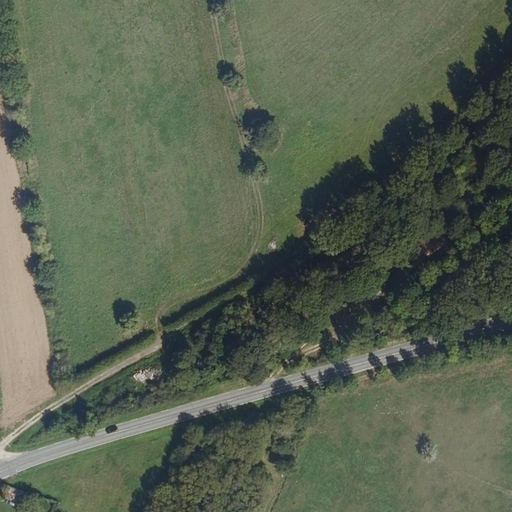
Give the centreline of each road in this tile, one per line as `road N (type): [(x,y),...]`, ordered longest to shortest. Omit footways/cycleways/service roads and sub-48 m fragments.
road 1 (track): [(0,444),(47,402),(279,273),(481,145)]
road 2 (primary): [(0,472),(131,425),(511,316)]
